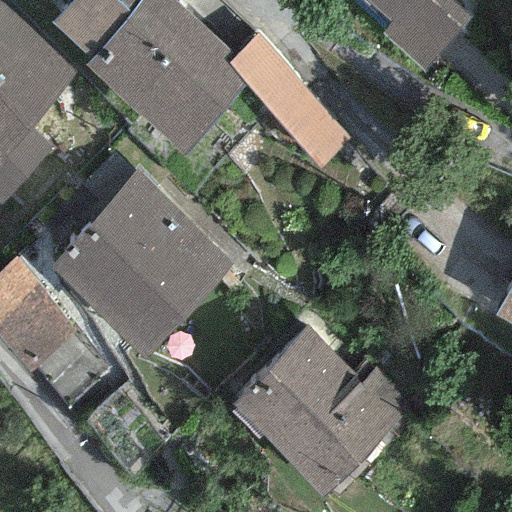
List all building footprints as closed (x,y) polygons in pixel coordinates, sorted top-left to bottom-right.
[(0,0),(0,204),(0,205),(53,148),(29,126),(78,73),(0,0)] [(176,0),(117,0),(115,2),(112,0),(70,0),(49,23),(90,60),(83,68),(181,158),(248,85),(225,64),(232,56),(174,3),(176,0)] [(361,0),(389,23),(379,35),(421,71),(470,16),(451,0),(361,0)] [(349,140),(255,33),(232,56),(225,64),(248,85),(318,171),(349,140)] [(45,266),(143,358),(233,264),(135,172),(45,266)] [(78,329),(16,258),(0,272),(0,337),(29,371),(78,329)] [(511,280),(497,309),(511,317),(511,280)] [(414,405),(375,368),(361,382),(305,327),(228,405),(322,498),(414,405)]
